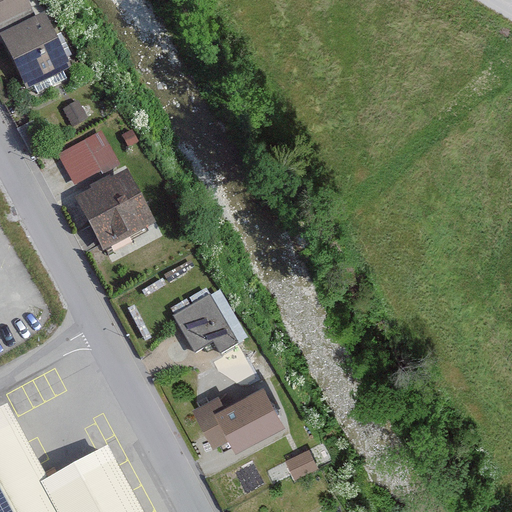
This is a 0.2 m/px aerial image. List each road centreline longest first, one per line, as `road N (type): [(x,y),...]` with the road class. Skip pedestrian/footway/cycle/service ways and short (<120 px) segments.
road 1 (residential): [(0,141),(105,329)]
road 2 (residential): [(105,329),(203,511)]
